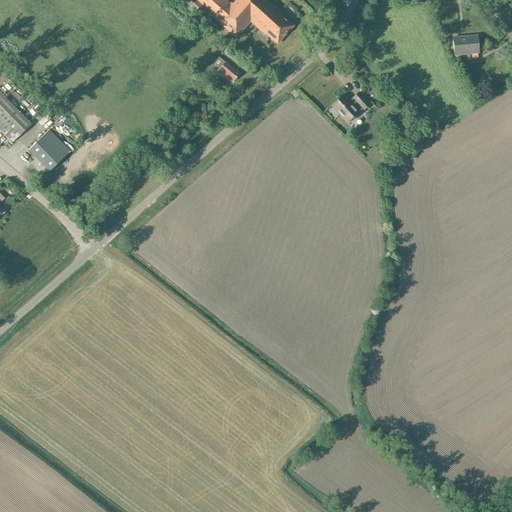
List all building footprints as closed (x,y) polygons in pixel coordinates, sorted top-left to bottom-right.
[(230,5),(225,0),(184,0),(181,4),(204,24),(211,16),(237,39),(251,22),(265,35),(266,35),(277,44),(293,26),(284,18),(285,17),(265,0),(236,0),(233,4),(232,3),(230,5)] [(478,53),(477,36),(452,38),(454,56),(478,53)] [(231,51),(227,56),(237,64),(241,59),(231,51)] [(239,74),(225,63),(225,62),(219,57),(213,64),(220,70),(217,73),(230,83),(232,81),(233,82),(239,74)] [(0,127),(14,142),(31,125),(0,93),(0,127)] [(343,95),(330,106),(346,123),(362,109),(363,111),(369,106),(358,93),(352,98),(353,98),(349,101),(343,95)] [(49,130),(28,151),(50,172),(70,152),(49,130)] [(136,166),(128,174),(141,187),(149,180),(136,166)] [(121,181),(132,196),(140,191),(130,175),(121,181)] [(112,210),(121,203),(118,200),(124,195),(120,189),(102,203),(105,207),(108,204),(112,210)]
